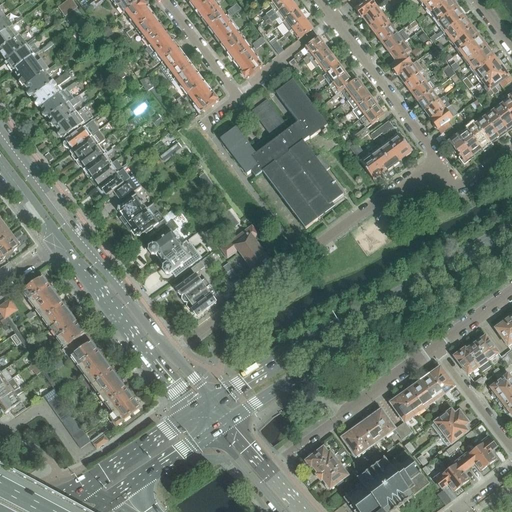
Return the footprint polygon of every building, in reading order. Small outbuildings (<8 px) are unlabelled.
[(71,0),(70,0),(61,7),(68,16),(78,9),(71,0)] [(105,0),(102,0),(95,5),(91,9),(89,10),(91,12),(106,1),(105,0)] [(143,1),(142,0),(109,0),(122,16),(126,13),(143,1)] [(185,0),(196,14),(213,1),(213,0),(185,0)] [(270,19),(292,2),(290,0),(276,0),(271,4),(274,9),(266,15),(266,16),(263,18),(266,22),(267,21),(270,19)] [(377,8),(371,0),(368,0),(355,10),(359,15),(358,15),(359,17),(360,18),(362,19),(363,19),(377,8)] [(387,0),(395,10),(402,5),(397,0),(387,0)] [(428,0),(422,5),(430,15),(449,0),(448,0),(428,0)] [(450,2),(449,1),(449,0),(430,15),(437,24),(456,10),(454,7),(455,6),(452,1),(450,2)] [(155,17),(148,7),(143,1),(126,13),(138,30),(155,17)] [(225,17),(213,1),(196,14),(208,30),(225,17)] [(284,22),(299,11),(292,2),(270,19),(267,21),(270,25),(272,23),(272,24),(281,17),(284,22)] [(229,14),(238,8),(236,6),(227,12),(229,14)] [(231,17),(240,11),(238,8),(229,14),(231,17)] [(370,28),(385,18),(377,8),(363,19),(366,23),(366,24),(366,26),(368,26),(369,27),(370,28)] [(82,17),(77,10),(74,13),(79,19),(82,17)] [(457,12),(456,11),(456,10),(437,24),(444,34),(463,20),(461,17),(463,16),(459,11),(457,12)] [(291,31),(306,20),(299,11),(284,22),(290,29),(283,34),(285,36),(291,31)] [(168,34),(160,24),(155,17),(138,30),(151,46),(168,34)] [(237,34),(225,18),(225,17),(208,30),(221,47),(237,34)] [(0,36),(14,27),(7,18),(6,18),(0,21),(0,36)] [(377,37),(391,26),(385,18),(370,28),(373,32),(373,33),(373,34),(376,36),(377,37)] [(298,41),(313,30),(306,20),(291,31),(285,36),(287,39),(291,36),(292,38),(294,36),(298,41)] [(464,22),(463,20),(444,34),(451,44),(470,30),(468,27),(470,25),(466,20),(464,22)] [(415,23),(408,28),(411,31),(417,26),(415,23)] [(384,46),(398,35),(391,26),(377,37),(379,40),(379,41),(380,43),(381,44),(383,44),(384,46)] [(16,32),(17,32),(14,27),(0,36),(0,51),(20,37),(16,32)] [(472,32),(471,30),(470,30),(451,44),(459,54),(478,39),(476,37),(477,35),(474,31),(472,32)] [(168,34),(151,46),(146,50),(156,63),(157,66),(158,67),(163,63),(180,50),(168,34)] [(233,64),(250,51),(237,34),(221,47),(233,64)] [(429,39),(425,34),(424,34),(419,38),(423,44),(429,39)] [(389,54),(404,43),(398,35),(384,46),(386,49),(386,50),(386,52),(388,53),(389,54)] [(24,42),(20,37),(0,51),(0,52),(7,62),(28,46),(24,41),(24,42)] [(326,47),(324,45),(319,38),(305,48),(305,49),(304,50),(308,54),(306,55),(307,57),(302,60),(304,63),(326,47)] [(254,48),(263,41),(261,39),(252,46),(254,48)] [(479,41),(478,40),(478,39),(459,54),(466,63),(485,49),(483,46),(485,45),(481,40),(479,41)] [(256,50),(265,44),(263,41),(254,48),(256,50)] [(44,53),(54,45),(52,43),(43,51),(44,53)] [(283,52),(276,43),(271,46),(272,46),(271,47),(278,56),(283,52)] [(406,56),(411,52),(404,43),(389,54),(393,58),(393,60),(393,61),(395,62),(396,62),(396,63),(406,56)] [(440,52),(444,49),(440,44),(436,47),(440,52)] [(30,47),(29,48),(28,46),(7,62),(10,66),(8,67),(12,71),(13,70),(14,72),(16,71),(33,58),(33,57),(35,56),(31,52),(32,50),(30,47)] [(317,67),(332,56),(326,47),(304,63),(306,66),(310,63),(315,69),(318,67),(317,67)] [(415,56),(420,52),(417,48),(412,52),(415,56)] [(486,51),(485,49),(466,63),(473,73),(492,59),(490,56),(492,54),(488,50),(486,51)] [(193,67),(185,57),(180,50),(163,63),(164,64),(160,68),(171,83),(176,80),(193,67)] [(263,68),(254,56),(250,51),(233,64),(246,80),(263,68)] [(318,81),(339,65),(332,56),(317,67),(318,67),(321,72),(320,73),(321,75),(316,78),(318,81)] [(397,77),(398,76),(413,66),(406,56),(396,63),(390,68),(394,72),(393,73),(394,75),(395,76),(397,76),(397,77)] [(117,63),(113,57),(104,63),(108,69),(117,63)] [(26,87),(46,73),(49,70),(42,61),(38,64),(33,58),(16,71),(19,75),(17,76),(22,82),(20,85),(23,88),(26,87)] [(497,61),(495,58),(494,58),(492,59),(473,73),(480,83),(502,66),(499,63),(497,61)] [(301,69),(298,64),(294,60),(292,62),(289,64),(295,73),(301,69)] [(51,74),(58,68),(56,65),(49,70),(46,73),(26,87),(30,92),(28,95),(31,98),(34,98),(56,81),(56,80),(53,82),(49,78),(53,75),(51,74)] [(330,86),(346,74),(339,65),(318,81),(320,84),(325,80),(330,86)] [(405,86),(420,75),(413,66),(398,76),(401,80),(401,81),(401,83),(403,84),(404,84),(405,86)] [(506,74),(505,70),(502,66),(480,83),(489,94),(492,92),(492,91),(496,88),(499,86),(510,78),(506,74)] [(205,84),(198,74),(193,67),(176,80),(189,97),(205,84)] [(455,75),(454,73),(451,69),(446,72),(451,79),(455,75)] [(116,79),(122,75),(118,70),(112,74),(116,79)] [(60,86),(71,78),(67,73),(56,81),(34,98),(37,102),(36,105),(38,108),(41,108),(64,91),(60,86)] [(352,83),(346,74),(330,86),(330,87),(329,87),(336,96),(336,95),(341,92),(352,83)] [(412,95),(426,84),(420,75),(405,86),(407,89),(407,90),(408,92),(409,93),(411,93),(412,95)] [(462,84),(461,83),(455,75),(451,79),(457,87),(462,84)] [(128,86),(132,83),(128,77),(123,80),(128,86)] [(511,81),(510,78),(499,86),(502,90),(505,88),(511,82),(511,81)] [(149,92),(151,91),(154,89),(156,87),(150,79),(143,84),(149,92)] [(349,99),(364,88),(357,80),(352,83),(341,92),(344,97),(346,95),(349,99)] [(324,129),(328,127),(294,81),(276,94),(298,124),(289,131),(284,125),(285,124),(267,100),(252,111),(270,135),(251,149),(236,128),(220,140),(247,175),(251,172),(255,178),(263,172),(305,230),(318,220),(313,214),(320,209),(328,203),(330,206),(343,196),(326,173),(330,170),(320,156),(316,159),(304,143),(309,139),(310,140),(312,139),(315,143),(322,137),(319,134),(321,132),(324,136),(327,134),(324,129)] [(219,102),(211,91),(205,84),(189,97),(202,114),(219,102)] [(419,104),(433,93),(426,84),(412,95),(414,98),(414,99),(415,101),(416,102),(417,102),(419,104)] [(67,96),(77,89),(74,85),(64,92),(64,91),(41,108),(45,113),(43,115),(46,119),(49,118),(71,102),(67,96)] [(354,110),(371,98),(364,88),(349,99),(350,100),(347,102),(354,110)] [(425,113),(440,102),(433,93),(419,104),(421,107),(421,109),(422,110),(423,111),(424,111),(425,113)] [(253,107),(266,97),(264,94),(250,104),(253,107)] [(143,98),(137,103),(143,112),(150,106),(143,98)] [(360,120),(378,107),(371,98),(354,110),(344,117),(347,120),(355,114),(360,120)] [(73,106),(77,103),(75,100),(71,103),(71,102),(49,118),(52,123),(51,126),(53,129),(56,128),(57,129),(79,113),(73,106)] [(511,102),(510,100),(501,107),(511,121),(511,102)] [(446,111),(440,102),(425,113),(428,116),(427,117),(428,119),(430,120),(431,120),(431,121),(430,122),(431,122),(446,111)] [(452,119),(458,115),(452,106),(446,111),(431,122),(434,126),(433,127),(434,129),(436,130),(437,130),(438,131),(448,124),(452,121),(453,120),(452,119)] [(366,130),(384,116),(378,107),(360,120),(364,126),(363,126),(366,130)] [(511,127),(511,126),(511,121),(501,107),(492,113),(506,131),(507,130),(509,132),(511,129),(511,127)] [(86,108),(57,129),(60,133),(59,136),(61,139),(64,139),(65,139),(93,119),(86,108)] [(150,109),(141,115),(145,121),(154,114),(150,109)] [(504,133),(506,131),(492,113),(483,120),(497,138),(499,137),(500,139),(505,135),(504,133)] [(159,116),(151,122),(156,128),(163,122),(159,116)] [(495,140),(497,138),(483,120),(480,122),(475,126),(489,144),(490,143),(492,145),(496,142),(495,140)] [(93,122),(66,142),(64,144),(64,145),(67,149),(68,149),(71,153),(94,135),(95,137),(100,133),(98,130),(98,129),(93,122)] [(442,135),(450,128),(448,124),(438,131),(442,135)] [(489,144),(475,126),(466,133),(480,151),(481,150),(483,152),(488,148),(486,146),(489,144)] [(355,144),(366,136),(362,131),(351,139),(355,144)] [(480,151),(466,133),(458,139),(457,139),(471,158),(472,157),(474,159),(479,155),(477,153),(480,151)] [(97,139),(95,137),(94,135),(71,153),(73,156),(73,157),(76,162),(77,162),(99,146),(95,141),(97,139)] [(399,136),(396,138),(380,150),(393,169),(399,164),(398,163),(405,157),(406,158),(411,154),(410,154),(411,153),(410,151),(412,150),(408,145),(407,146),(404,143),(405,141),(402,137),(400,137),(399,136)] [(457,139),(458,139),(456,138),(449,143),(451,146),(449,147),(455,155),(457,154),(459,157),(459,158),(458,159),(459,162),(460,162),(464,166),(470,161),(469,159),(471,158),(457,139)] [(350,140),(346,144),(349,149),(354,145),(350,140)] [(106,155),(117,147),(114,144),(104,151),(100,146),(99,147),(99,146),(77,162),(77,163),(81,168),(82,168),(84,171),(106,155)] [(177,144),(161,157),(166,163),(182,151),(177,144)] [(388,173),(393,169),(380,150),(367,159),(368,159),(360,165),(373,182),(378,178),(378,177),(386,171),(388,173)] [(91,180),(113,164),(106,155),(84,171),(87,174),(86,176),(90,180),(91,180)] [(120,173),(113,164),(91,180),(91,182),(94,186),(96,187),(98,189),(120,173)] [(122,178),(123,177),(120,173),(98,189),(105,199),(114,192),(126,183),(122,178)] [(135,193),(143,187),(135,176),(126,183),(114,192),(124,205),(120,208),(119,208),(118,212),(119,212),(123,217),(120,219),(125,226),(147,210),(143,205),(142,205),(139,201),(138,203),(136,201),(135,201),(133,198),(137,196),(135,193)] [(157,232),(159,231),(177,218),(172,211),(163,218),(161,214),(158,214),(153,207),(148,211),(147,210),(125,226),(130,233),(133,231),(136,235),(136,236),(140,237),(140,236),(145,232),(146,234),(154,228),(157,232)] [(229,211),(219,218),(229,232),(240,225),(229,211)] [(150,248),(149,252),(151,255),(155,256),(160,262),(184,244),(176,232),(178,230),(174,225),(172,222),(159,231),(164,237),(150,248)] [(0,261),(18,248),(9,236),(0,224),(0,258),(1,260),(0,259),(0,261)] [(252,227),(247,231),(243,225),(242,226),(246,231),(221,249),(227,259),(238,251),(252,272),(263,264),(265,267),(268,265),(266,262),(269,260),(254,240),(259,236),(252,227)] [(184,244),(160,262),(164,267),(163,271),(165,274),(170,275),(172,273),(176,278),(201,259),(190,244),(188,245),(186,243),(184,244)] [(201,263),(192,269),(196,275),(205,268),(201,263)] [(233,271),(227,275),(235,284),(240,280),(233,271)] [(205,280),(201,283),(196,276),(176,290),(181,297),(181,300),(184,304),(186,304),(209,287),(210,286),(205,280)] [(44,278),(43,279),(43,278),(41,279),(40,279),(36,282),(36,283),(30,287),(30,286),(25,290),(23,292),(37,311),(58,296),(54,291),(53,292),(46,283),(47,282),(44,278)] [(216,303),(210,296),(213,293),(209,287),(186,304),(185,307),(188,310),(191,310),(197,318),(216,303)] [(60,302),(61,301),(58,296),(37,311),(51,330),(72,315),(68,310),(67,311),(60,302)] [(13,315),(18,311),(10,301),(5,304),(3,306),(0,307),(0,312),(12,330),(15,328),(8,318),(11,316),(13,315)] [(85,333),(82,329),(81,330),(74,321),(75,320),(72,315),(51,330),(65,349),(62,351),(66,356),(79,346),(76,341),(85,335),(84,334),(85,333)] [(511,333),(511,317),(511,318),(509,318),(503,321),(511,333)] [(511,344),(511,333),(503,321),(497,326),(498,328),(495,330),(508,347),(511,344)] [(26,349),(29,347),(15,328),(12,330),(26,349)] [(488,363),(498,355),(486,337),(481,340),(479,340),(476,342),(476,344),(475,345),(488,363)] [(101,357),(95,348),(96,348),(92,343),(91,344),(91,343),(82,350),(79,346),(66,356),(69,360),(72,358),(86,376),(106,361),(102,356),(101,357)] [(478,369),(488,363),(475,345),(474,345),(472,345),(470,347),(469,349),(466,351),(465,350),(466,351),(478,369)] [(43,373),(46,371),(29,347),(26,349),(36,364),(43,373)] [(478,369),(466,351),(465,350),(464,351),(462,351),(460,352),(459,354),(454,358),(468,377),(478,369)] [(506,368),(507,368),(511,364),(507,357),(505,355),(500,359),(506,368)] [(109,367),(109,366),(106,361),(86,376),(100,395),(120,380),(116,375),(115,376),(109,367)] [(37,377),(43,373),(36,364),(30,368),(37,377)] [(511,387),(511,382),(507,376),(511,372),(511,364),(507,368),(508,368),(501,374),(500,373),(497,376),(495,377),(499,383),(490,390),(492,393),(491,394),(492,395),(491,397),(493,400),(495,400),(496,400),(511,387)] [(454,388),(440,369),(436,372),(433,371),(429,375),(444,395),(454,388)] [(0,388),(12,380),(5,371),(1,374),(0,374),(0,388)] [(53,388),(56,386),(46,371),(43,373),(53,388)] [(444,395),(429,375),(423,379),(423,381),(420,384),(434,403),(444,395)] [(0,388),(0,403),(20,389),(13,379),(12,380),(0,388)] [(477,388),(485,383),(482,379),(475,385),(477,388)] [(123,386),(124,385),(120,380),(100,395),(114,414),(133,400),(133,399),(134,399),(130,394),(130,395),(123,386)] [(434,403),(420,384),(416,386),(415,384),(409,389),(424,410),(434,403)] [(17,397),(28,389),(26,386),(20,389),(0,403),(0,407),(4,414),(10,411),(21,403),(17,397)] [(511,388),(496,400),(498,404),(498,406),(500,409),(502,409),(503,410),(511,402),(511,388)] [(424,410),(409,389),(403,394),(404,395),(400,398),(414,417),(424,410)] [(59,397),(55,390),(52,392),(44,398),(48,404),(59,397)] [(59,397),(48,404),(53,410),(63,403),(59,397)] [(414,417),(400,398),(390,405),(404,424),(414,417)] [(140,410),(141,410),(133,400),(114,414),(109,418),(116,428),(132,416),(133,416),(141,411),(140,410)] [(511,418),(511,417),(511,402),(503,410),(502,413),(504,415),(507,415),(508,416),(509,415),(511,418)] [(25,410),(25,409),(21,403),(10,411),(14,417),(25,410)] [(57,417),(68,410),(63,403),(53,410),(57,417)] [(435,424),(431,427),(439,438),(467,416),(462,411),(459,413),(455,409),(454,409),(451,411),(448,414),(444,417),(435,424)] [(62,423),(72,416),(68,410),(57,417),(62,423)] [(372,417),(371,418),(385,437),(386,436),(392,432),(395,436),(397,435),(398,434),(396,433),(395,431),(395,430),(381,411),(372,417)] [(66,430),(77,423),(72,416),(62,423),(66,430)] [(467,416),(439,438),(447,448),(471,430),(469,427),(471,425),(470,423),(471,422),(467,416)] [(366,419),(360,423),(375,445),(385,437),(371,418),(367,421),(366,419)] [(71,436),(81,429),(77,423),(66,430),(71,436)] [(355,430),(352,432),(366,451),(375,445),(360,423),(353,428),(355,430)] [(407,426),(407,427),(406,427),(404,424),(400,427),(407,437),(413,433),(407,426)] [(400,427),(395,431),(396,433),(398,434),(403,441),(405,439),(407,437),(400,427)] [(86,436),(86,435),(81,429),(71,436),(76,443),(86,436)] [(350,433),(342,439),(356,458),(364,453),(366,451),(352,432),(350,433)] [(107,442),(102,434),(91,442),(96,450),(107,442)] [(80,449),(91,442),(86,436),(76,443),(80,449)] [(489,437),(475,449),(476,451),(489,467),(490,466),(498,460),(492,453),(498,449),(489,437)] [(415,451),(409,444),(404,447),(410,455),(415,451)] [(325,447),(306,462),(312,470),(314,469),(315,471),(335,456),(332,452),(330,454),(325,447)] [(480,474),(489,467),(476,451),(469,456),(468,453),(461,458),(470,470),(475,466),(480,474)] [(378,462),(376,463),(378,465),(374,468),(373,466),(371,467),(373,469),(369,471),(368,470),(367,471),(368,472),(364,475),(363,473),(356,478),(360,483),(354,487),(356,490),(352,493),(352,491),(350,492),(349,490),(345,494),(346,495),(345,496),(346,498),(343,499),(352,511),(398,511),(399,511),(398,509),(402,507),(403,508),(405,507),(403,505),(413,498),(414,500),(415,499),(414,497),(429,486),(405,453),(389,465),(385,459),(385,460),(383,458),(382,459),(384,461),(379,464),(378,462)] [(335,456),(315,471),(317,473),(316,475),(320,480),(322,481),(342,466),(335,456)] [(422,456),(417,460),(423,467),(428,463),(422,456)] [(447,469),(448,469),(462,488),(463,487),(471,481),(465,474),(470,470),(461,458),(454,463),(447,469)] [(365,469),(358,461),(353,464),(360,473),(365,469)] [(342,466),(322,481),(323,481),(324,482),(330,490),(347,477),(342,470),(344,469),(343,468),(342,466)] [(426,467),(422,470),(427,476),(430,474),(426,467)] [(441,474),(433,480),(442,492),(448,487),(454,494),(455,493),(461,489),(462,488),(448,469),(447,469),(441,474)] [(443,493),(440,495),(437,497),(445,507),(451,503),(443,493)]
